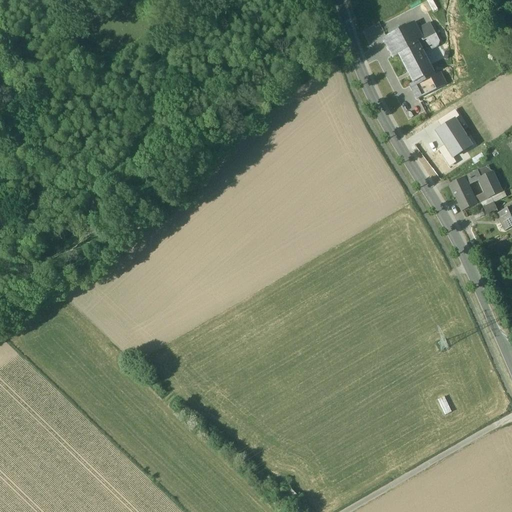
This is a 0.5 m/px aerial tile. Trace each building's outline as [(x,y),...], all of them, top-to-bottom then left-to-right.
[(413,23),(385,37),(384,41),(392,56),(396,57),(399,56),(413,83),(410,84),(412,88),(411,89),(416,99),(418,99),(445,85),(439,73),(434,76),(421,52),(427,49),(431,50),(438,47),(439,42),(434,32),(421,38),(413,23)] [(437,122),(442,129),(455,121),(459,118),(455,111),(437,122)] [(442,129),(436,133),(453,159),(471,147),(455,121),(442,129)] [(487,168),(477,173),(477,172),(467,177),(471,184),(479,180),(479,179),(490,174),(487,168)] [(490,174),(479,179),(479,180),(488,199),(501,193),(491,173),(490,174)] [(462,179),(449,186),(458,205),(472,199),(462,179)] [(472,199),(458,205),(462,212),(475,206),(473,202),(472,199)] [(494,203),(483,208),(487,215),(497,210),(494,203)] [(511,207),(498,214),(502,222),(501,222),(505,232),(511,228),(511,207)] [(442,397),(436,399),(443,415),(449,412),(442,397)]
